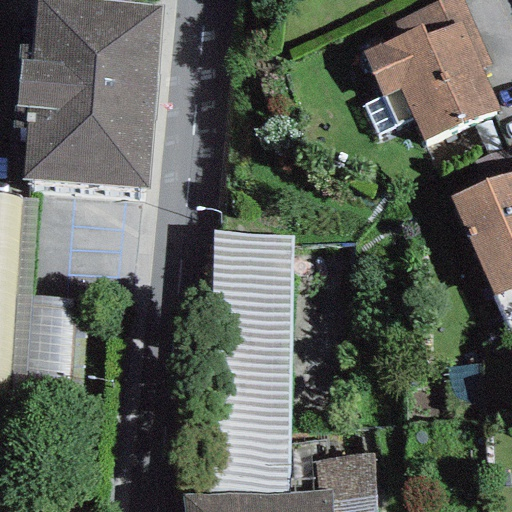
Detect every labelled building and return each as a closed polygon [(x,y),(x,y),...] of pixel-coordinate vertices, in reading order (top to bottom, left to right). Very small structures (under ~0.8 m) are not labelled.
[(159,36),(35,28),(23,211),(146,219),(159,36)] [(422,44),(362,70),(382,116),(384,115),(394,137),(411,129),(424,159),(498,126),(459,39),(426,54),(422,44)] [(511,188),(449,218),(493,314),(511,304),(511,188)] [(0,511),(16,511),(18,487),(72,488),(86,310),(75,309),(32,307),(34,214),(0,211),(0,511)] [(207,511),(275,511),(287,511),(291,246),(213,246),(207,511)] [(314,472),(316,507),(330,505),(330,511),(373,511),(370,467),(314,472)]
